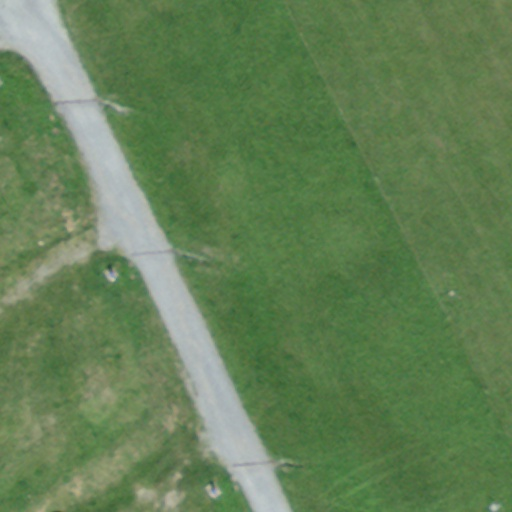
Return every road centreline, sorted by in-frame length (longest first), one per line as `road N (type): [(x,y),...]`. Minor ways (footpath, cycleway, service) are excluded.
road 1 (track): [(31,47),(274,511)]
road 2 (track): [(219,407),(59,511)]
road 3 (track): [(107,193),(0,261)]
